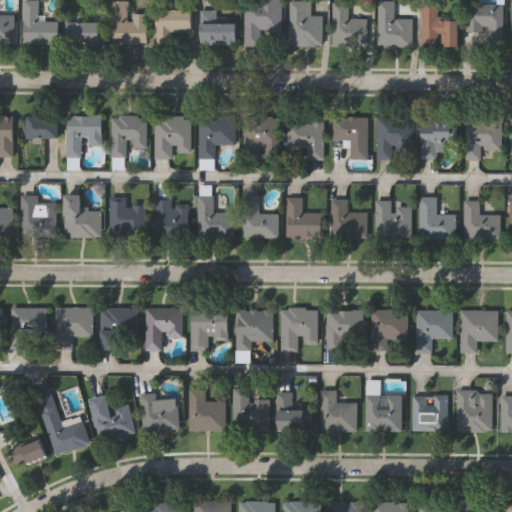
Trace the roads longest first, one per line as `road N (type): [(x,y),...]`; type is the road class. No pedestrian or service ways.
road 1 (residential): [(511,274),(0,270)]
road 2 (residential): [(511,83),(0,81)]
road 3 (residential): [(511,467),(171,468),(98,482),(32,511)]
